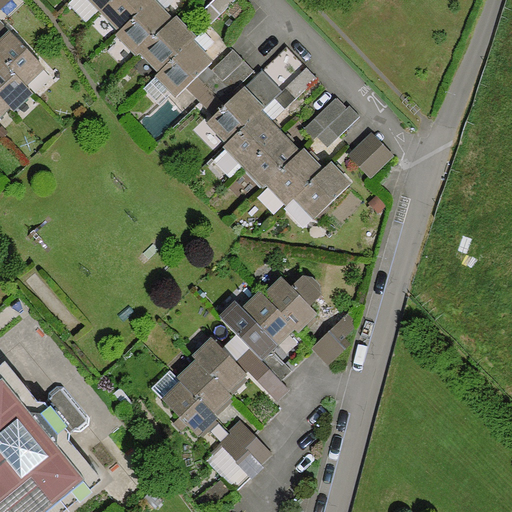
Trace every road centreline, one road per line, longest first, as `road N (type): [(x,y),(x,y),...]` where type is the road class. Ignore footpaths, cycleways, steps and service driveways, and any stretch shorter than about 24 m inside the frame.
road 1 (residential): [(431,163),(336,511)]
road 2 (residential): [(272,0),(431,163)]
road 3 (residential): [(498,0),(431,163)]
